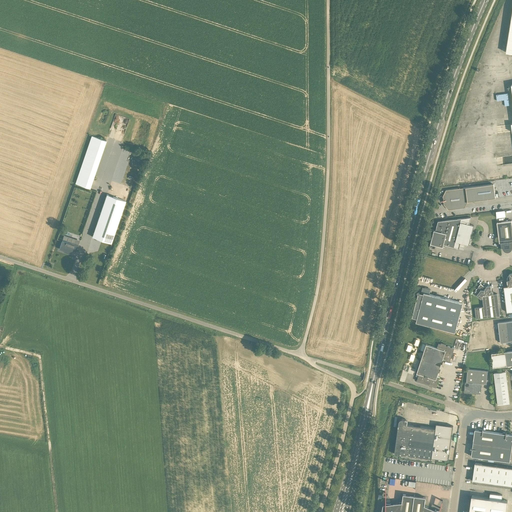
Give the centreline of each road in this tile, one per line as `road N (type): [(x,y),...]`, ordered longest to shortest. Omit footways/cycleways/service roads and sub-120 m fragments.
road 1 (primary): [(370,395),(420,186),(485,0)]
road 2 (unclassified): [(299,355),(325,212),(327,0)]
road 3 (unclassified): [(299,355),(0,257)]
road 4 (unclassified): [(306,358),(353,390),(319,511)]
road 5 (primary): [(370,395),(337,511)]
road 6 (primary): [(344,511),(370,395)]
